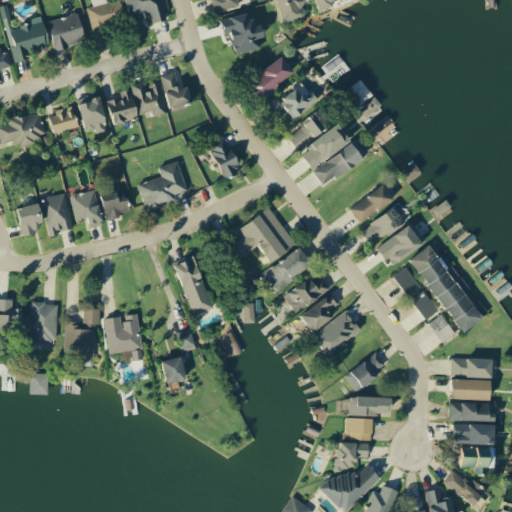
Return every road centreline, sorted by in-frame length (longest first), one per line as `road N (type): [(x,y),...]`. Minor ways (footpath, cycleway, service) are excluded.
road 1 (residential): [(283,175),(418,356),(415,442)]
road 2 (residential): [(0,261),(27,265),(187,225),(283,175)]
road 3 (residential): [(283,175),(201,64),(183,0)]
road 4 (residential): [(0,95),(195,40)]
